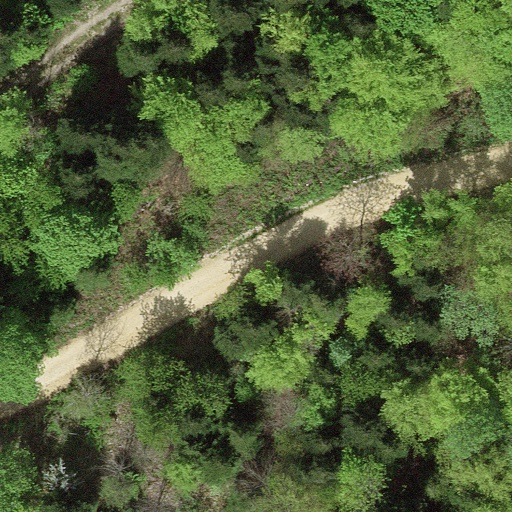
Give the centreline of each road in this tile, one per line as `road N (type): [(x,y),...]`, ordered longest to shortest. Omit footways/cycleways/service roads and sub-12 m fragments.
road 1 (track): [(0,403),(339,211),(511,174)]
road 2 (track): [(138,0),(0,121)]
